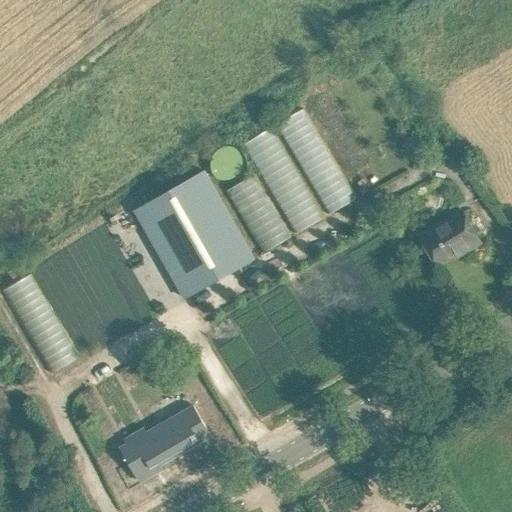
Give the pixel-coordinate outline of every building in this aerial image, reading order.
[(274,120),(327,212),(356,196),(304,103),(274,120)] [(243,137),(292,232),(320,217),(272,122),(243,137)] [(205,170),(135,209),(185,297),(254,258),(205,170)] [(226,185),(261,250),(288,236),(254,170),(226,185)] [(419,235),(427,248),(437,265),(454,255),(452,252),(459,248),(462,254),(481,242),(461,210),(419,235)] [(75,357),(35,270),(6,283),(46,370),(75,357)] [(120,448),(137,478),(211,435),(194,405),(120,448)]
